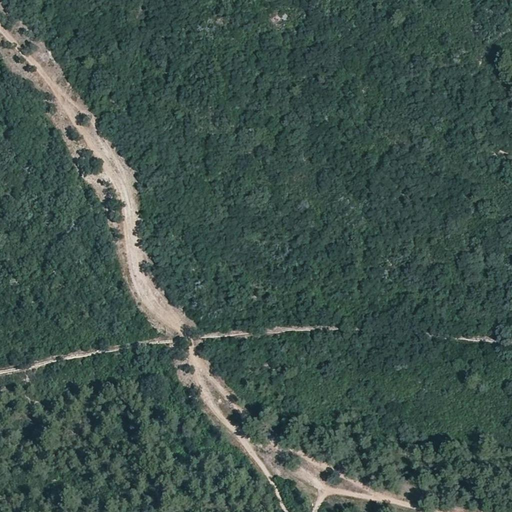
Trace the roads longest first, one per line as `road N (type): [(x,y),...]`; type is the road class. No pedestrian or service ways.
road 1 (track): [(239,435),(202,384),(186,335),(160,314),(144,283),(127,190),(63,96),(0,26)]
road 2 (track): [(445,511),(325,489)]
